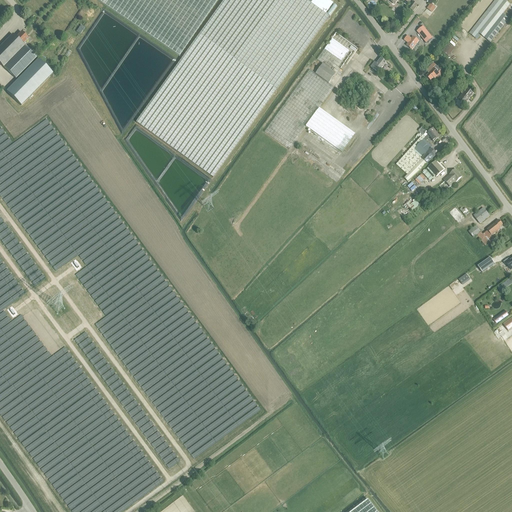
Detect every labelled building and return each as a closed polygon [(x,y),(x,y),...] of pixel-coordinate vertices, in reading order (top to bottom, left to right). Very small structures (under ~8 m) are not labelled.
[(96,0),(179,57),(217,0),(96,0)] [(224,0),(199,35),(142,114),(136,123),(213,178),(277,90),(329,17),(325,14),(333,4),(327,0),(224,0)] [(495,0),(469,34),(475,38),(478,34),(484,38),(490,43),(505,24),(509,19),(502,14),(504,12),(508,7),(509,5),(502,0),(495,0)] [(427,9),(432,13),(436,8),(430,4),(427,9)] [(327,14),(330,16),(337,7),(333,5),(327,14)] [(423,27),(417,32),(426,44),(432,39),(423,27)] [(0,63),(15,79),(36,58),(23,45),(28,39),(21,32),(16,38),(12,35),(0,47),(0,63)] [(323,65),(336,74),(339,76),(358,50),(336,34),(265,133),(289,150),(306,127),(342,153),(355,135),(319,109),(334,88),(329,84),(316,74),(323,65)] [(407,36),(404,41),(408,44),(406,46),(412,50),(419,41),(413,37),(411,39),(407,36)] [(371,67),(378,73),(386,63),(381,59),(376,66),(374,64),(371,67)] [(6,92),(21,106),(53,74),(38,60),(6,92)] [(439,77),(443,72),(440,69),(437,72),(434,69),(436,67),(433,64),(426,71),(429,74),(426,77),(431,81),(433,78),(435,79),(437,77),(438,77),(438,76),(439,77)] [(329,84),(336,74),(323,65),(316,74),(329,84)] [(464,105),(473,93),(467,89),(464,93),(462,91),(460,93),(462,95),(458,100),(464,105)] [(424,136),(425,138),(414,150),(423,158),(422,159),(427,164),(437,155),(432,148),(432,147),(426,142),(430,137),(434,142),(440,138),(433,128),(425,134),(424,136)] [(414,145),(396,165),(407,175),(404,179),(407,182),(427,164),(422,159),(423,158),(414,150),(425,138),(424,136),(423,135),(414,145)] [(435,162),(423,174),(430,182),(435,177),(436,177),(443,171),(435,162)] [(450,175),(444,180),(450,187),(456,182),(456,183),(462,177),(455,170),(449,175),(450,175)] [(422,174),(415,180),(419,184),(426,178),(422,174)] [(444,183),(440,186),(444,191),(448,188),(444,183)] [(406,204),(412,211),(419,205),(416,201),(412,204),(409,201),(406,204)] [(469,213),(464,206),(460,210),(465,216),(469,213)] [(480,224),(489,217),(483,209),(473,216),(480,224)] [(499,221),(487,230),(488,231),(492,236),(496,233),(497,234),(499,233),(498,232),(500,230),(499,228),(503,225),(499,221)] [(473,238),(481,233),(476,226),(468,232),(473,238)] [(481,233),(477,236),(485,246),(489,243),(483,235),(481,233)] [(490,258),(478,267),(482,273),(495,264),(490,258)] [(509,259),(503,262),(505,265),(506,264),(511,270),(511,269),(511,259),(510,261),(509,259)] [(466,274),(458,280),(462,285),(470,280),(466,274)] [(505,311),(493,320),(496,324),(509,316),(505,311)] [(511,318),(503,325),(508,331),(511,328),(511,318)] [(377,511),(369,501),(368,500),(352,511),(377,511)]
